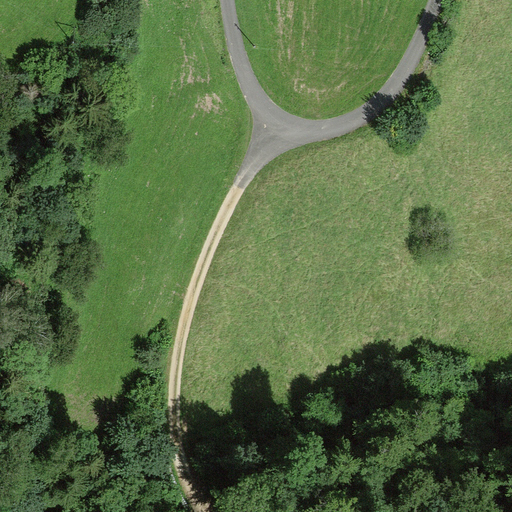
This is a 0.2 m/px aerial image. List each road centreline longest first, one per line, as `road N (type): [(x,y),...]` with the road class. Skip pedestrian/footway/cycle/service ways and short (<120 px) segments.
road 1 (track): [(433,0),(385,93),(358,117),(327,128),(281,120),(261,106),(246,85),(225,0)]
road 2 (track): [(281,120),(206,249),(181,325),(172,394)]
road 3 (track): [(201,511),(178,468),(172,394)]
